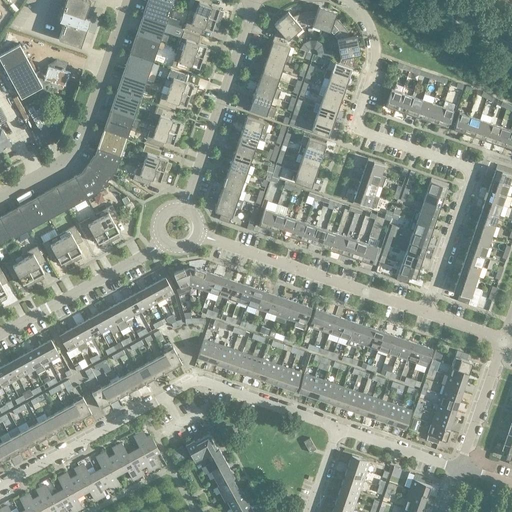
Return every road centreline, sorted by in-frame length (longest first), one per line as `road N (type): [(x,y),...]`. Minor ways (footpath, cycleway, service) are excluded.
road 1 (residential): [(426,310),(469,171),(356,128),(373,37),(346,0)]
road 2 (residential): [(339,428),(198,379),(0,490)]
road 3 (residential): [(0,197),(73,152),(127,0)]
road 4 (residential): [(426,310),(198,235)]
road 5 (residential): [(184,207),(255,0)]
road 6 (residential): [(0,334),(161,242)]
road 7 (residential): [(458,466),(504,337)]
road 8 (residential): [(458,466),(339,428)]
